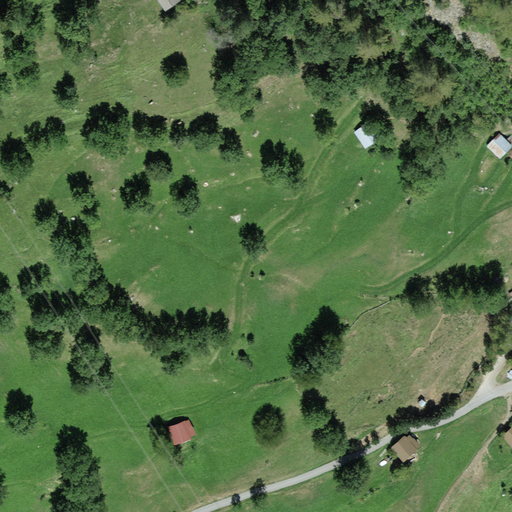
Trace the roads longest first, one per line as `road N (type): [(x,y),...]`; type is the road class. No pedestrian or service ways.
road 1 (track): [(0,152),(77,121),(169,119),(237,100),(307,60),(355,65),(375,85),(307,198),(266,238)]
road 2 (track): [(511,386),(314,474),(202,511)]
